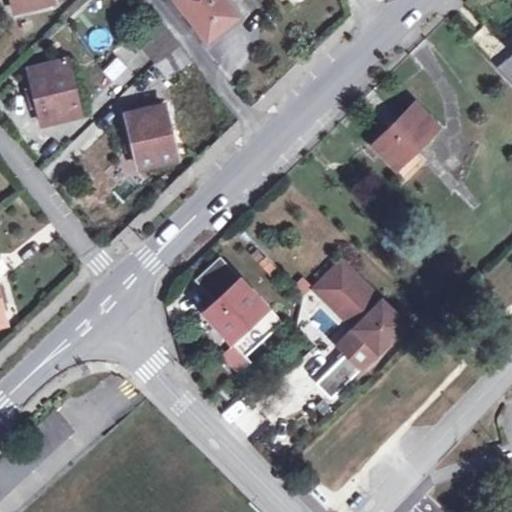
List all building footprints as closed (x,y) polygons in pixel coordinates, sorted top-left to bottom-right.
[(11,0),(14,9),(50,1),(49,0),(11,0)] [(233,17),(219,0),(175,0),(206,39),(233,17)] [(132,33),(166,77),(190,60),(175,41),(155,15),(132,33)] [(511,51),(493,66),(511,85),(511,51)] [(29,69),(34,89),(37,103),(41,121),(77,112),(65,61),(29,69)] [(30,105),(37,103),(34,89),(26,90),(30,105)] [(413,100),(371,143),(405,176),(422,159),(413,149),(438,124),(413,100)] [(125,114),(130,134),(133,148),(138,166),(174,157),(162,105),(125,114)] [(127,149),(133,148),(130,134),(123,135),(127,149)] [(326,290),(350,267),(341,258),(313,285),(353,326),(336,342),(344,350),(366,329),(326,290)] [(350,267),(326,290),(366,329),(344,350),(360,365),(404,321),(350,267)] [(231,338),(242,350),(276,319),(238,277),(204,309),(231,338)] [(246,354),(242,350),(231,338),(219,349),(235,365),(246,354)] [(55,410),(0,460),(0,496),(73,430),(55,410)]
